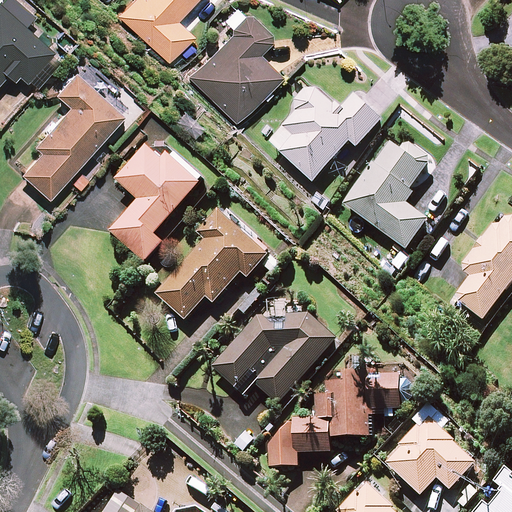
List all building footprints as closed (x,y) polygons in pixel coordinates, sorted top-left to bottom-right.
[(24,24),(33,14),(37,9),(26,0),(0,0),(0,77),(6,71),(14,79),(19,73),(35,86),(61,57),(24,24)] [(115,0),(98,0),(108,8),(115,0)] [(191,0),(131,0),(118,15),(168,61),(192,34),(175,18),(191,0)] [(273,36),(247,9),(227,30),(230,32),(188,75),(235,121),(281,74),(258,52),(273,36)] [(122,113),(74,70),(55,91),(69,104),(34,143),(41,149),(21,172),(48,196),(122,113)] [(340,112),(312,86),(293,106),(298,110),(270,140),(313,181),(351,141),(358,147),(384,119),(357,94),(340,112)] [(417,193),(411,189),(432,160),(407,143),(402,150),(392,142),(346,205),(407,249),(428,220),(408,205),(417,193)] [(202,182),(201,180),(204,177),(176,152),(173,156),(169,152),(164,158),(149,145),(118,180),(141,200),(113,231),(146,261),(164,242),(155,234),(202,182)] [(269,255),(220,211),(200,233),(207,240),(158,294),(187,320),(208,297),(215,303),(243,272),(249,278),(269,255)] [(511,283),(511,216),(506,212),(462,268),(473,276),(456,298),(484,319),(511,283)] [(279,404),(337,339),(301,307),(282,291),(214,367),(245,395),(256,383),(279,404)] [(272,438),(272,467),(299,467),(299,453),(333,452),(333,439),(377,438),(377,412),(405,411),(404,382),(381,382),(380,369),(342,369),(342,379),(328,379),(329,395),(319,396),(320,421),(289,421),(289,438),(272,438)] [(450,422),(431,403),(415,420),(419,424),(384,459),(421,495),(439,477),(451,489),(477,463),(443,429),(450,422)] [(511,511),(511,466),(509,464),(496,481),(505,488),(491,506),(485,501),(476,511),(511,511)] [(397,511),(369,484),(341,511),(397,511)] [(140,511),(145,505),(121,489),(105,511),(140,511)]
